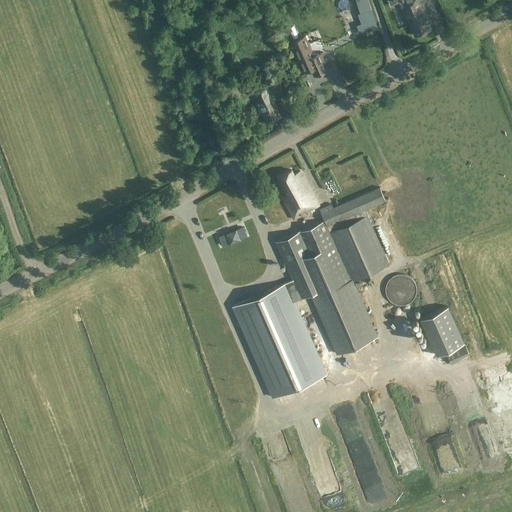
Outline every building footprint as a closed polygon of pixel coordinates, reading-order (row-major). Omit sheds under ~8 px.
[(421,0),(402,0),(399,1),(407,19),(408,19),(415,35),(431,29),(429,23),(431,22),(421,0)] [(323,51),(312,56),(303,35),(291,41),(305,72),(311,69),(314,76),(326,71),(323,64),(326,62),(323,56),(325,55),(323,51)] [(223,40),(224,52),(232,51),(231,40),(223,40)] [(237,88),(225,62),(214,67),(232,109),(244,104),(243,101),(249,99),(243,85),(237,88)] [(278,97),(274,89),(280,86),(275,74),(246,87),(258,114),(263,112),(267,122),(281,116),(274,99),(278,97)] [(319,206),(300,171),(294,174),(291,170),(277,177),(287,195),(282,197),(294,219),(319,206)] [(317,176),(324,197),(334,193),(326,173),(317,176)] [(295,301),(311,293),(338,354),(377,337),(352,281),(389,264),(364,209),(386,200),(380,187),(333,208),(331,204),(320,209),(324,221),(276,242),(289,270),(293,279),(232,306),(272,398),(327,374),(295,301)] [(386,286),(385,291),(386,296),(389,300),(393,303),(398,305),(403,305),(407,304),(412,301),(415,297),(416,292),(416,288),(415,283),(412,279),(408,276),(404,275),(399,275),(394,276),(390,278),(387,282),(386,286)] [(448,306),(420,319),(436,355),(464,343),(448,306)] [(400,470),(411,466),(398,435),(387,439),(400,470)]
